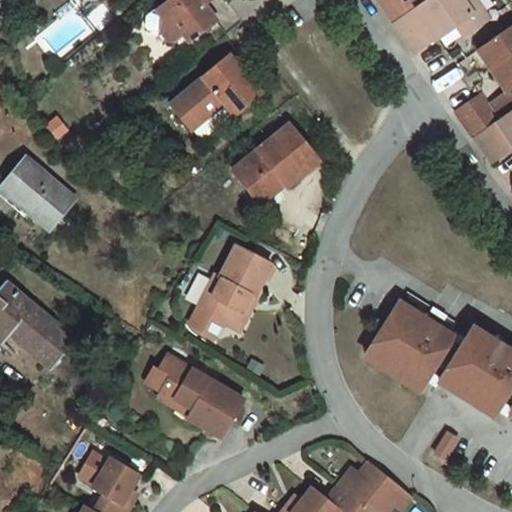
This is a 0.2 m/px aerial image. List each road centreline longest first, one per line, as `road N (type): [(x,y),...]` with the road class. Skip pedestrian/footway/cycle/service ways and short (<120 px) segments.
road 1 (residential): [(348,417),(329,383),(316,320),(325,255),(339,207),(417,105)]
road 2 (residential): [(168,511),(189,489),(348,417)]
road 3 (residential): [(461,511),(348,417)]
road 4 (residential): [(417,105),(485,196),(511,214)]
road 5 (residential): [(349,0),(417,105)]
